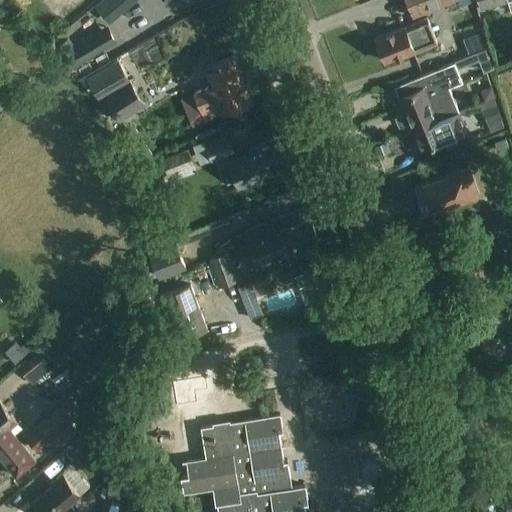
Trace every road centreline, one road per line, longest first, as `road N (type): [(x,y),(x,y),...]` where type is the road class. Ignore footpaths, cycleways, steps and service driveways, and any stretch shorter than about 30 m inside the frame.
road 1 (unclassified): [(381,261),(283,0)]
road 2 (unclassified): [(424,511),(381,261)]
road 3 (residential): [(381,261),(511,235)]
